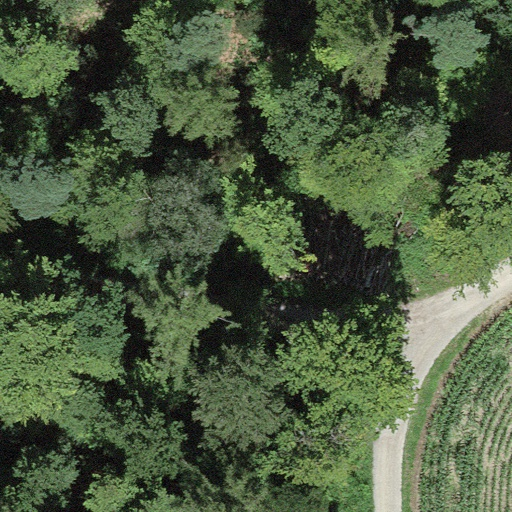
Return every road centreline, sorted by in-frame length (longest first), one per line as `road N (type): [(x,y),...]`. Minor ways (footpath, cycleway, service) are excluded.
road 1 (track): [(0,277),(422,333)]
road 2 (track): [(422,333),(392,388),(379,446),(382,511)]
